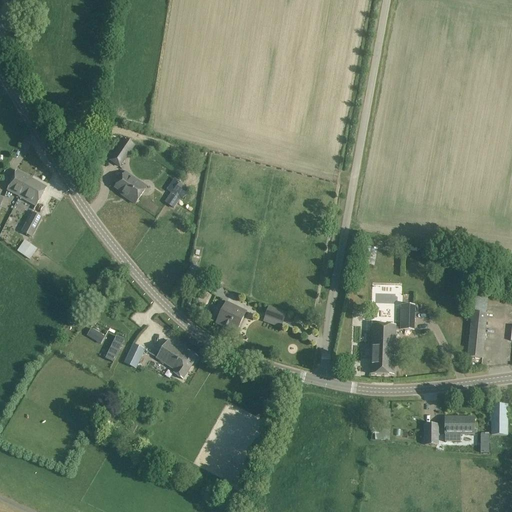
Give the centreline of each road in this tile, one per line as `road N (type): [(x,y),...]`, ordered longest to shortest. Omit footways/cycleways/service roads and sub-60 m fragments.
road 1 (tertiary): [(0,70),(82,203),(165,306),(209,342),(328,383)]
road 2 (unclassified): [(328,383),(328,324),(386,0)]
road 3 (tertiary): [(328,383),(390,392),(511,379)]
